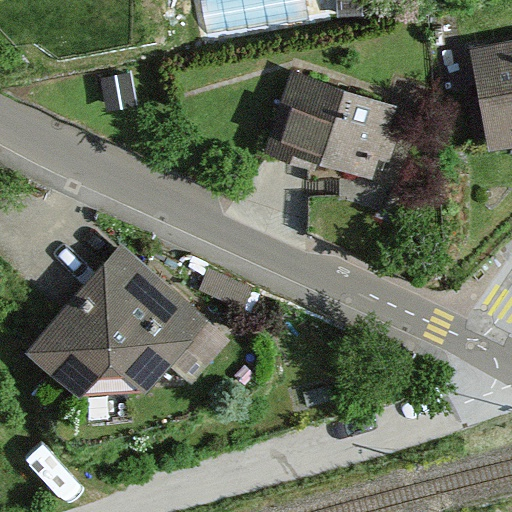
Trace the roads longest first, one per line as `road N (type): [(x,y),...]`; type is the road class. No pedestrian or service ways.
road 1 (tertiary): [(0,122),(504,355)]
road 2 (track): [(504,355),(443,408),(78,511)]
